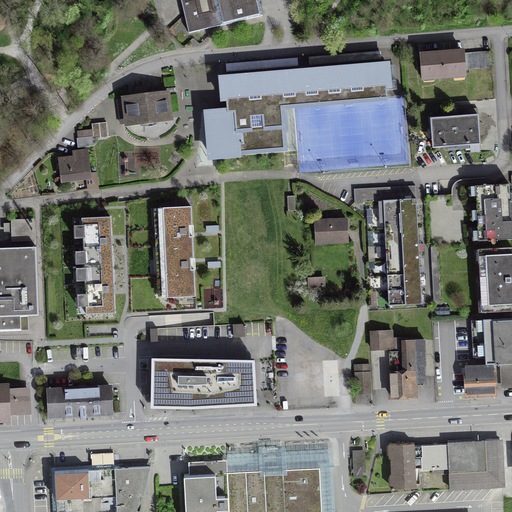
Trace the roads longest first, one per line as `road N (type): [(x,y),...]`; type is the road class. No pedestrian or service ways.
road 1 (residential): [(0,200),(108,85),(178,55),(502,32)]
road 2 (primary): [(511,413),(7,440)]
road 3 (residential): [(502,32),(504,163),(416,172)]
road 4 (track): [(66,125),(24,49),(43,0)]
